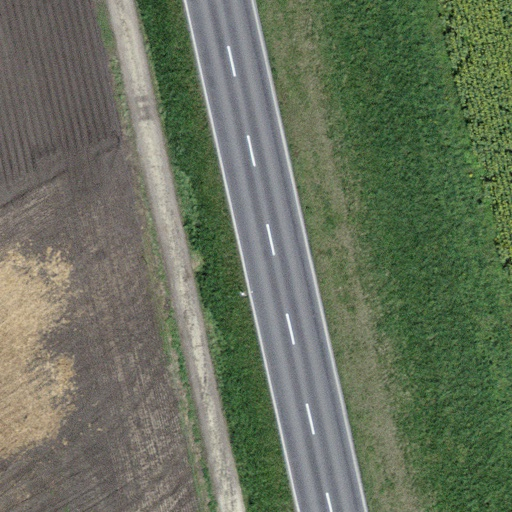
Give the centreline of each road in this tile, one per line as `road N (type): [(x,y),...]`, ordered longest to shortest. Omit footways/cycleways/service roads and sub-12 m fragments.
road 1 (track): [(210,511),(97,0)]
road 2 (secondary): [(327,511),(215,0)]
